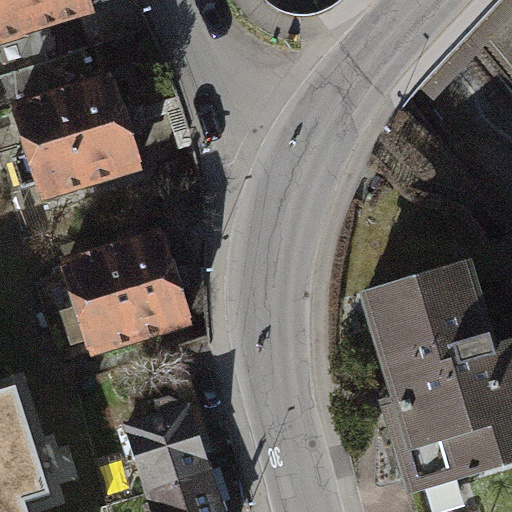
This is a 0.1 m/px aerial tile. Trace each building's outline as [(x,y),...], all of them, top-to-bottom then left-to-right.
[(99,0),(0,0),(0,35),(101,5),(99,0)] [(122,74),(14,106),(41,196),(150,164),(122,74)] [(170,230),(62,263),(89,353),(197,321),(170,230)] [(486,257),(369,287),(419,486),(511,462),(511,339),(507,340),(486,257)] [(0,511),(21,511),(19,504),(48,494),(13,388),(0,392),(0,511)] [(226,511),(194,405),(127,425),(153,511),(226,511)]
